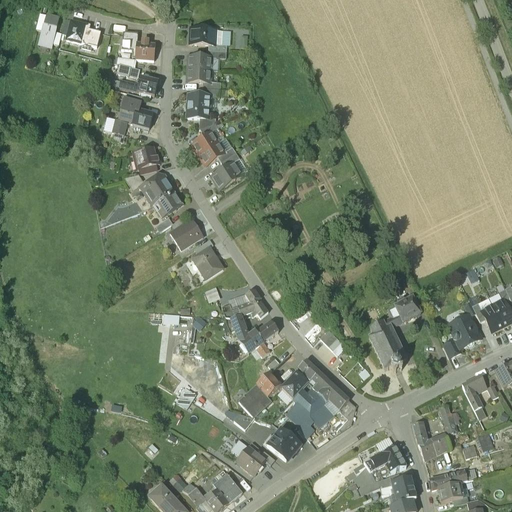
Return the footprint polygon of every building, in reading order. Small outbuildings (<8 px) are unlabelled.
[(48,4),(40,0),(13,0),(9,10),(39,25),(48,4)] [(59,56),(40,51),(36,66),(42,68),(38,81),(51,84),(52,80),(58,82),(61,71),(56,69),(59,56)] [(84,62),(70,59),(66,77),(82,81),(85,69),(82,69),(84,62)] [(214,67),(189,66),(188,82),(207,83),(213,84),(213,83),(220,83),(221,69),(214,69),(214,67)] [(135,71),(122,70),(121,87),(130,87),(130,86),(134,87),(135,80),(134,79),(135,71)] [(153,82),(135,80),(134,87),(133,96),(134,96),(152,98),(153,82)] [(225,90),(206,89),(206,95),(210,95),(210,96),(224,97),(225,90)] [(206,95),(187,94),(186,106),(209,108),(210,96),(210,95),(206,95)] [(133,96),(117,95),(116,101),(130,104),(133,105),(134,96),(133,96)] [(117,114),(121,115),(138,120),(139,117),(141,109),(135,107),(136,106),(133,105),(130,104),(129,107),(120,105),(117,114)] [(209,108),(186,106),(186,119),(200,120),(208,121),(208,120),(209,108)] [(107,122),(135,130),(138,120),(121,115),(120,120),(108,116),(107,122)] [(157,121),(139,117),(138,120),(135,130),(153,134),(157,121)] [(218,127),(200,126),(199,132),(208,133),(208,134),(218,135),(218,127)] [(141,134),(126,130),(125,136),(139,140),(141,134)] [(204,134),(208,134),(208,133),(199,132),(186,132),(185,141),(184,143),(185,146),(184,155),(198,156),(207,156),(208,148),(204,143),(204,134)] [(125,136),(123,136),(121,143),(118,156),(115,155),(111,169),(123,171),(126,159),(126,157),(129,146),(138,148),(140,140),(139,140),(125,136)] [(138,148),(129,146),(126,157),(126,159),(148,165),(151,151),(138,148)] [(207,156),(198,156),(198,166),(213,161),(213,156),(207,156)] [(213,161),(198,166),(203,173),(209,169),(210,169),(216,165),(214,161),(213,161)] [(203,173),(190,181),(197,192),(216,179),(210,169),(209,169),(203,173)] [(216,179),(197,192),(204,202),(215,194),(223,189),(222,189),(216,179)] [(104,184),(91,181),(89,188),(101,192),(104,184)] [(230,184),(222,189),(223,189),(215,194),(219,200),(234,190),(230,184)] [(151,185),(132,190),(135,206),(137,205),(154,202),(158,201),(157,192),(153,193),(151,185)] [(234,190),(219,200),(222,205),(231,199),(237,195),(234,190)] [(222,205),(208,214),(217,227),(240,213),(231,199),(222,205)] [(154,202),(137,205),(138,211),(155,207),(154,202)] [(164,211),(155,217),(152,214),(143,220),(142,220),(138,222),(142,228),(143,227),(152,241),(154,240),(173,228),(170,223),(171,223),(164,211)] [(137,212),(124,215),(131,227),(138,222),(142,220),(137,212)] [(173,228),(154,240),(163,253),(175,245),(174,243),(180,239),(173,228)] [(168,254),(155,262),(159,268),(172,260),(168,254)] [(191,254),(169,268),(180,286),(202,272),(191,254)] [(224,305),(209,281),(189,293),(204,317),(224,305)] [(470,303),(463,307),(468,317),(475,313),(470,303)] [(203,324),(208,336),(219,332),(215,320),(203,324)] [(506,322),(500,325),(509,341),(511,339),(511,334),(510,331),(511,331),(506,322)] [(509,341),(500,325),(494,328),(498,334),(503,344),(509,341)] [(253,326),(243,329),(248,337),(257,334),(258,334),(253,326)] [(409,332),(402,336),(401,334),(394,337),(395,339),(392,341),(399,357),(417,349),(409,332)] [(248,337),(243,339),(245,347),(249,346),(253,345),(255,348),(258,352),(266,346),(260,338),(257,334),(248,337)] [(498,334),(487,340),(499,362),(510,357),(503,344),(498,334)] [(236,341),(230,343),(228,338),(220,341),(224,352),(229,353),(239,350),(236,341)] [(466,338),(460,341),(465,350),(466,351),(471,349),(468,341),(466,338)] [(477,345),(473,338),(468,341),(471,349),(476,358),(481,355),(476,345),(477,345)] [(243,339),(236,341),(239,350),(245,347),(243,339)] [(477,345),(476,345),(481,355),(487,368),(499,362),(487,340),(477,345)] [(272,353),(266,346),(258,352),(264,358),(268,356),(272,353)] [(169,347),(169,354),(185,355),(186,348),(169,347)] [(199,362),(205,355),(199,350),(193,357),(199,362)] [(239,350),(229,355),(231,367),(235,366),(238,373),(245,368),(239,350)] [(459,353),(457,351),(456,350),(454,351),(452,352),(451,353),(450,355),(451,357),(444,360),(449,369),(448,372),(449,374),(449,375),(452,376),(456,384),(457,383),(477,373),(466,351),(465,350),(459,353)] [(379,356),(376,357),(375,357),(375,358),(372,360),(370,359),(370,361),(367,362),(370,369),(366,371),(367,373),(367,374),(368,374),(370,378),(369,379),(371,379),(372,383),(372,384),(373,385),(375,388),(374,390),(376,390),(377,394),(377,395),(378,395),(380,399),(380,400),(382,403),(384,402),(385,402),(385,401),(387,402),(390,403),(391,405),(392,406),(393,404),(397,402),(398,403),(399,401),(398,399),(398,397),(398,396),(399,394),(400,395),(400,394),(403,393),(401,390),(402,389),(400,389),(399,385),(399,384),(398,384),(396,380),(397,379),(395,378),(393,375),(394,374),(393,373),(391,370),(391,368),(390,368),(388,364),(389,363),(389,362),(389,363),(389,362),(392,361),(393,360),(394,360),(393,358),(393,357),(392,357),(391,354),(391,353),(390,353),(390,352),(380,356),(379,356)] [(264,358),(254,366),(261,376),(276,366),(268,356),(264,358)] [(339,376),(326,364),(318,372),(330,385),(339,376)] [(268,386),(261,376),(254,366),(247,371),(245,368),(238,373),(237,373),(247,387),(254,382),(261,391),(268,386)] [(449,374),(438,379),(445,392),(458,386),(457,383),(456,384),(452,376),(449,375),(449,374)] [(273,392),(266,399),(270,403),(277,396),(273,392)] [(304,394),(296,402),(303,410),(307,415),(310,413),(316,406),(304,394)] [(511,408),(510,405),(506,398),(497,403),(506,419),(511,430),(511,408)] [(303,410),(297,403),(294,406),(301,412),(303,410)] [(506,419),(497,403),(489,406),(499,423),(506,419)] [(267,406),(254,417),(266,430),(278,419),(267,406)] [(301,412),(294,406),(280,421),(291,432),(300,422),(306,417),(301,412)] [(316,406),(310,413),(315,417),(322,411),(316,406)] [(477,410),(458,419),(472,446),(478,443),(480,442),(473,429),(483,424),(484,423),(483,422),(477,410)] [(322,411),(315,417),(320,422),(316,427),(323,435),(326,433),(337,425),(322,411)] [(175,431),(187,438),(196,423),(184,416),(175,431)] [(254,417),(237,433),(251,448),(268,433),(266,430),(254,417)] [(315,417),(306,427),(300,422),(291,432),(308,448),(323,435),(316,427),(320,422),(315,417)] [(495,431),(489,419),(483,422),(484,423),(483,424),(488,434),(495,431)] [(337,425),(323,435),(335,447),(336,445),(347,434),(337,425)] [(347,434),(336,445),(344,453),(341,455),(347,461),(350,459),(353,440),(347,434)] [(335,447),(323,435),(308,448),(319,459),(335,447)] [(444,439),(436,442),(438,449),(446,447),(444,439)] [(482,451),(478,443),(472,446),(476,455),(482,451)] [(251,448),(237,444),(232,452),(243,461),(252,449),(251,448)] [(505,449),(498,445),(495,452),(502,456),(505,449)] [(446,447),(438,449),(444,468),(452,466),(446,447)] [(427,474),(423,475),(418,456),(410,458),(413,471),(415,479),(421,494),(433,488),(427,474)] [(280,462),(273,470),(272,469),(264,478),(283,494),(291,485),(293,486),(299,478),(280,462)] [(268,466),(261,475),(264,478),(272,469),(268,466)] [(441,468),(427,474),(433,488),(446,482),(441,468)] [(483,469),(476,471),(480,483),(490,480),(488,473),(484,474),(483,469)] [(272,492),(250,474),(246,479),(264,494),(263,494),(267,498),(272,492)] [(246,479),(234,494),(252,508),(258,501),(256,500),(258,498),(260,499),(263,494),(264,494),(246,479)] [(470,479),(458,483),(462,494),(473,490),(470,479)] [(391,481),(377,488),(383,498),(387,506),(403,500),(391,481)] [(497,481),(482,485),(485,496),(500,492),(497,481)] [(377,488),(361,497),(367,507),(383,498),(377,488)] [(500,492),(485,496),(488,507),(503,503),(500,492)] [(386,511),(386,510),(381,511),(370,511),(367,507),(361,497),(350,503),(354,510),(352,511),(386,511)]
